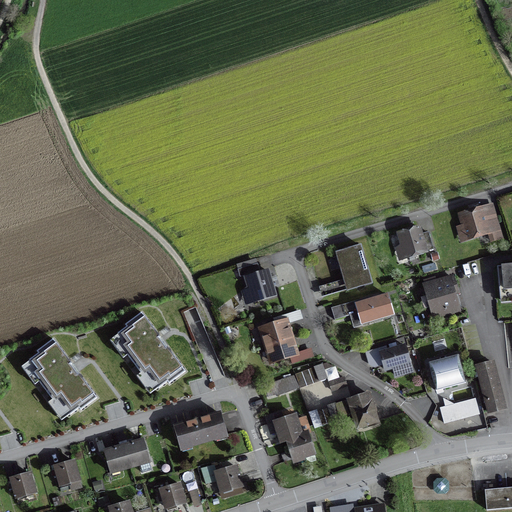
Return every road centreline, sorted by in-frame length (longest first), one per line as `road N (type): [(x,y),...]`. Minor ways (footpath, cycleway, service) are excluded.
road 1 (residential): [(511,189),(297,254),(328,351),(393,395),(439,451)]
road 2 (track): [(234,396),(183,266),(78,157),(36,61),(41,0)]
road 3 (residential): [(0,458),(228,395),(241,402),(276,501)]
road 4 (residential): [(276,501),(439,451)]
